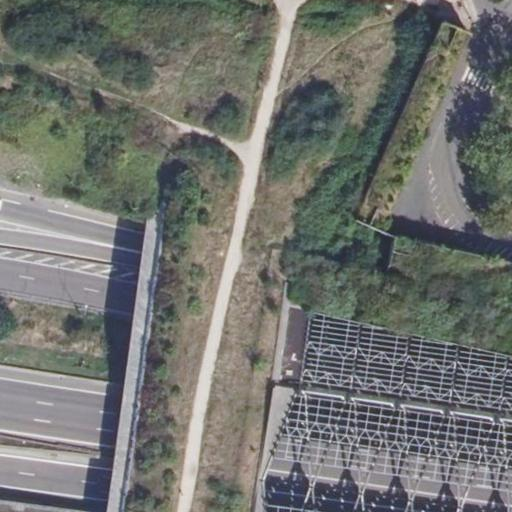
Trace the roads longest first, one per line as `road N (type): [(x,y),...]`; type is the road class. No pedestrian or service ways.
road 1 (motorway): [(511,380),(0,273)]
road 2 (motorway): [(511,479),(0,405)]
road 3 (trunk): [(334,292),(0,206)]
road 4 (motorway): [(334,292),(0,237)]
road 5 (motorway): [(0,470),(275,511)]
road 6 (trunk): [(511,329),(334,292)]
road 7 (residential): [(454,127),(440,188),(464,222),(511,238)]
